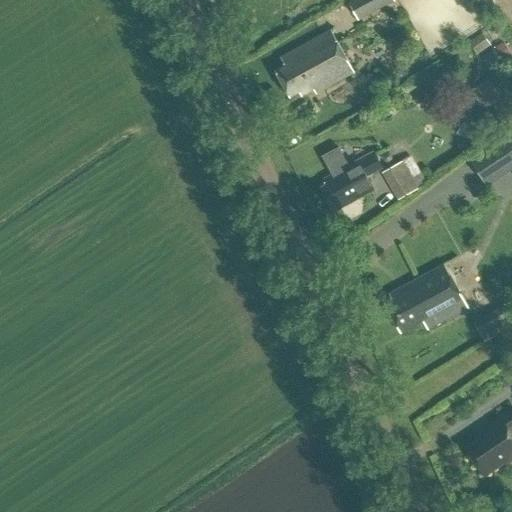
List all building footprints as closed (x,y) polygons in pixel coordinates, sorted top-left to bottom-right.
[(357,0),(351,3),(360,21),(396,3),(394,0),(357,0)] [(281,57),(286,66),(276,71),(292,100),(304,94),(305,97),(316,91),(318,94),(355,75),(332,30),(281,57)] [(477,38),(471,42),(479,54),(486,50),(477,38)] [(486,111),(503,100),(490,81),(473,92),(486,111)] [(511,164),(511,135),(494,148),(507,168),(511,164)] [(377,154),(360,163),(359,161),(350,167),(340,147),(323,156),(334,176),(325,180),(328,186),(321,190),(331,208),(337,205),(340,209),(375,191),(368,177),(384,168),(377,154)] [(386,170),(401,198),(418,189),(402,161),(386,170)] [(385,302),(402,334),(424,322),(428,330),(430,329),(429,328),(468,308),(446,265),(393,293),(392,292),(389,293),(392,298),(385,302)] [(485,476),(505,461),(506,463),(511,459),(511,433),(510,431),(511,428),(511,408),(490,423),(491,425),(478,435),(479,436),(464,446),(485,476)]
